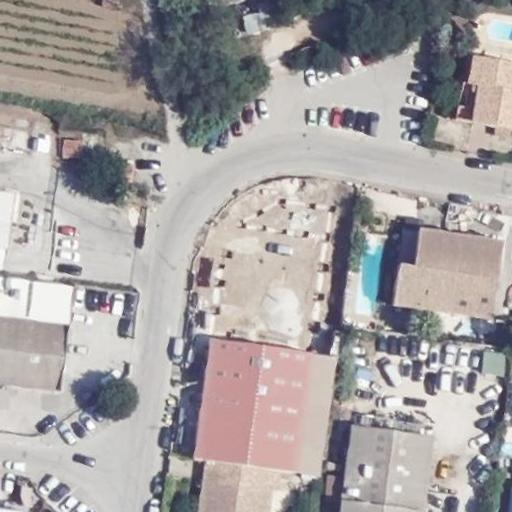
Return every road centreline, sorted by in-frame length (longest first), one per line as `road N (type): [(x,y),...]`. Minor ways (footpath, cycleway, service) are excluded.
road 1 (unclassified): [(190,195),(272,150),(305,144),(511,180)]
road 2 (unclassified): [(144,461),(169,269),(190,195)]
road 3 (track): [(168,79),(402,0)]
road 4 (unclassified): [(155,0),(190,195)]
road 5 (residential): [(144,461),(0,444)]
